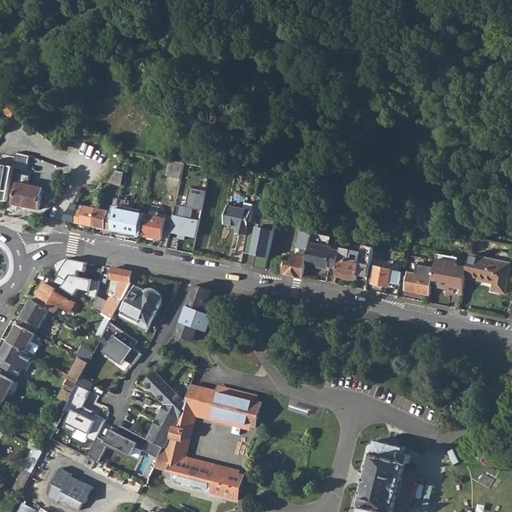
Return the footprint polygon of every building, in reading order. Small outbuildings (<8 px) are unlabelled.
[(12,117),(15,112),(0,100),(0,109),(11,118),(12,117)] [(20,123),(22,118),(15,112),(12,117),(20,123)] [(181,179),(185,163),(170,160),(166,176),(181,179)] [(0,199),(7,201),(14,167),(0,164),(0,199)] [(117,170),(108,182),(122,185),(125,172),(117,170)] [(21,172),(14,204),(40,209),(44,188),(29,185),(31,174),(21,172)] [(204,210),(208,190),(191,187),(187,206),(175,204),(169,232),(178,234),(177,239),(186,241),(187,236),(196,238),(200,222),(191,220),(194,208),(204,210)] [(244,209),(253,211),(254,204),(245,202),(244,209)] [(80,204),(75,223),(94,227),(99,208),(80,204)] [(244,209),(228,206),(225,223),(238,226),(237,234),(248,235),(253,211),(244,209)] [(116,212),(99,208),(94,227),(113,230),(116,212)] [(116,212),(113,230),(140,235),(144,213),(117,208),(116,212)] [(144,213),(140,235),(162,240),(166,218),(159,217),(150,215),(144,213)] [(302,224),(300,236),(303,237),(301,248),(310,250),(311,243),(314,227),(302,224)] [(244,252),(269,257),(274,229),(258,226),(256,236),(248,235),(244,252)] [(342,249),(311,243),(310,250),(309,256),(307,265),(330,270),(330,267),(338,269),(342,249)] [(342,249),(338,269),(336,276),(358,281),(359,275),(360,272),(369,274),(372,265),(375,247),(364,244),(363,251),(342,247),(342,249)] [(287,261),(285,273),(304,277),(309,256),(297,253),(295,253),(293,262),(287,261)] [(468,266),(466,277),(495,284),(493,291),(506,294),(511,266),(511,263),(472,255),(468,266)] [(72,275),(79,276),(80,271),(86,272),(88,263),(67,258),(54,264),(61,276),(56,282),(63,287),(72,275)] [(435,276),(433,285),(447,287),(447,291),(450,292),(450,290),(464,293),(466,277),(468,266),(458,265),(459,262),(438,259),(435,276)] [(369,277),(368,282),(390,286),(391,282),(401,284),(403,272),(372,265),(369,274),(369,277)] [(410,272),(422,274),(423,267),(412,265),(410,272)] [(117,294),(116,298),(123,300),(130,283),(133,272),(113,268),(112,279),(121,281),(119,287),(117,294)] [(410,272),(406,290),(431,295),(433,285),(435,276),(422,274),(410,272)] [(72,275),(63,287),(67,290),(76,296),(80,289),(90,291),(89,295),(97,300),(98,296),(97,296),(101,281),(91,279),(91,281),(78,278),(79,276),(72,275)] [(41,290),(35,300),(51,309),(57,313),(61,306),(73,313),(78,303),(76,302),(79,298),(76,296),(67,290),(63,296),(56,291),(57,289),(46,283),(42,290),(41,290)] [(182,319),(177,334),(195,341),(200,328),(210,331),(219,308),(210,302),(214,290),(196,283),(187,305),(189,306),(183,320),(182,319)] [(162,291),(159,289),(155,288),(151,288),(147,290),(138,285),(122,315),(152,330),(165,302),(165,298),(164,295),(162,291)] [(97,300),(93,308),(107,317),(111,320),(119,307),(98,296),(97,300)] [(33,299),(20,324),(37,334),(38,334),(51,309),(35,300),(33,299)] [(102,338),(101,341),(109,346),(107,348),(120,357),(122,355),(128,360),(135,365),(144,354),(135,348),(140,341),(111,320),(109,325),(102,338)] [(97,335),(102,338),(109,325),(104,322),(97,335)] [(20,324),(9,341),(10,341),(35,355),(39,347),(31,342),(37,334),(20,324)] [(35,355),(10,341),(4,352),(8,354),(6,359),(2,366),(20,376),(24,369),(28,371),(36,356),(35,355)] [(83,347),(78,357),(79,357),(90,363),(94,353),(83,347)] [(107,348),(105,351),(125,364),(128,360),(122,355),(120,357),(107,348)] [(79,357),(70,375),(80,380),(83,376),(90,363),(79,357)] [(145,382),(167,404),(188,404),(156,371),(145,382)] [(0,398),(5,401),(15,382),(0,373),(0,398)] [(66,383),(59,397),(69,403),(71,398),(78,384),(80,380),(70,375),(66,383)] [(78,384),(90,391),(95,382),(83,376),(80,380),(78,384)] [(88,438),(96,442),(99,436),(107,420),(97,415),(93,413),(94,411),(84,406),(92,391),(90,391),(78,384),(71,398),(69,403),(65,410),(72,413),(65,428),(66,429),(76,433),(78,428),(90,434),(88,438)] [(161,457),(156,468),(172,473),(172,478),(173,482),(240,500),(247,475),(186,460),(199,412),(258,428),(264,404),(192,386),(188,404),(166,448),(161,457)] [(167,404),(149,439),(166,448),(188,404),(167,404)] [(54,432),(63,436),(66,429),(65,428),(58,424),(55,429),(54,432)] [(145,450),(161,457),(166,448),(149,439),(122,425),(117,433),(113,430),(107,440),(99,436),(96,442),(89,457),(101,463),(110,443),(133,455),(138,446),(145,450)] [(361,506),(359,511),(393,511),(398,497),(399,498),(403,479),(402,479),(406,463),(410,464),(412,455),(405,453),(406,447),(377,440),(374,454),(373,453),(360,506),(361,506)] [(27,459),(23,468),(24,469),(33,474),(44,451),(30,444),(28,447),(35,451),(30,461),(27,459)] [(60,501),(71,506),(81,510),(85,502),(86,503),(94,487),(72,476),(73,474),(61,468),(53,484),(55,485),(49,497),(59,503),(60,501)] [(24,469),(13,491),(22,496),(33,474),(24,469)] [(8,497),(0,511),(13,511),(18,502),(8,497)] [(15,511),(38,511),(39,511),(21,502),(15,511)]
